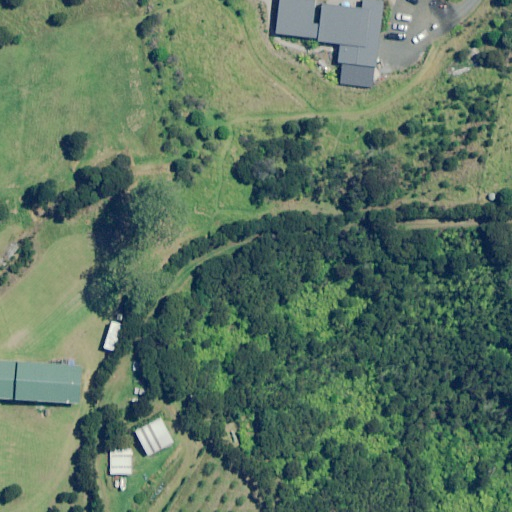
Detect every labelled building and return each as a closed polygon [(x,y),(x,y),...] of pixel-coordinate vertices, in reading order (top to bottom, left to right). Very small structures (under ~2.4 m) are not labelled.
[(315,1),(304,0),(282,0),(279,34),(317,38),(318,25),(313,24),(315,1)] [(377,67),(385,1),(377,0),(364,0),(364,10),(324,5),(320,41),(342,44),(339,63),(377,67)] [(121,291),(113,319),(123,322),(131,294),(121,291)] [(123,325),(112,322),(104,348),(115,351),(123,325)] [(84,366),(0,361),(0,398),(82,404),(84,366)] [(174,443),(161,419),(136,432),(148,456),(174,443)] [(132,474),(132,451),(111,451),(111,474),(132,474)]
